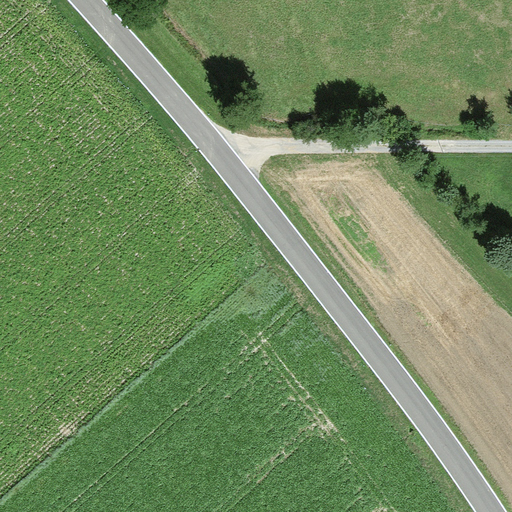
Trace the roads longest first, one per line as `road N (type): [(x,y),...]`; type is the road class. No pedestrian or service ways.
road 1 (tertiary): [(485,511),(408,393),(221,153),(84,0)]
road 2 (track): [(221,153),(511,146)]
